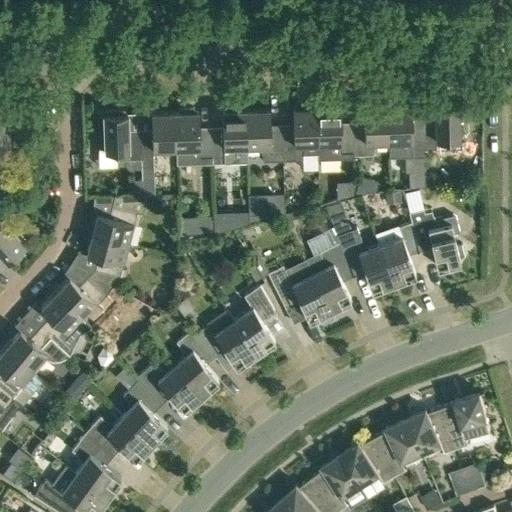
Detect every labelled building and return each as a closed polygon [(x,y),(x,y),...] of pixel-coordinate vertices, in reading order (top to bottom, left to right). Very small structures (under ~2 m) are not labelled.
[(410,103),(409,103),(406,100),(393,100),(390,104),(387,104),(388,140),(400,140),(404,153),(404,156),(424,155),(424,149),(423,124),(411,124),(410,103)] [(435,124),(423,124),(424,149),(436,149),(436,139),(460,138),(459,118),(463,117),(463,105),(459,105),(458,102),(434,102),(435,124)] [(376,141),(388,140),(387,104),(364,105),(364,126),(352,126),(353,152),(353,155),(373,154),(373,153),(376,141)] [(302,155),(303,153),(305,143),(318,143),(316,106),(293,107),(294,128),(282,129),(283,160),(303,159),(302,155)] [(340,106),(316,106),(318,143),(340,142),(341,152),(353,152),(352,126),(340,127),(340,106)] [(263,161),(283,160),(282,129),(270,129),(269,108),(246,109),(247,145),(259,145),(262,157),(263,161)] [(116,160),(128,159),(141,159),(140,134),(128,134),(127,113),(124,113),(124,109),(98,110),(99,148),(105,148),(105,150),(116,150),(116,160)] [(223,131),(211,131),(212,162),(232,162),(232,158),(235,146),(247,145),(246,109),(222,110),(223,131)] [(198,110),(175,111),(176,148),(177,164),(212,162),(211,131),(199,132),(198,110)] [(140,134),(141,159),(141,179),(142,193),(154,192),(153,148),(176,148),(175,111),(151,112),(152,133),(140,134)] [(0,153),(9,153),(8,133),(13,132),(12,120),(8,120),(8,117),(0,117),(0,153)] [(142,193),(141,179),(131,179),(129,181),(130,193),(142,193)] [(409,211),(423,208),(419,188),(405,192),(409,211)] [(399,189),(385,191),(387,203),(401,202),(399,189)] [(97,212),(92,233),(129,243),(137,211),(140,212),(145,193),(114,194),(109,216),(97,212)] [(272,193),(272,214),(284,213),(284,193),(272,193)] [(453,213),(435,218),(432,214),(432,210),(424,212),(423,208),(409,211),(408,211),(411,221),(419,246),(431,242),(436,265),(460,260),(459,257),(465,254),(462,248),(462,242),(456,242),(453,232),(459,230),(456,216),(453,213)] [(248,211),(239,211),(239,225),(249,223),(248,211)] [(0,252),(8,261),(25,245),(23,242),(26,239),(18,230),(15,233),(1,218),(0,218),(0,252)] [(380,243),(393,279),(415,271),(407,249),(419,246),(411,221),(398,226),(401,235),(380,243)] [(339,241),(351,270),(363,265),(371,287),(393,279),(380,243),(368,247),(362,239),(357,226),(336,234),(339,241)] [(94,268),(91,272),(113,285),(120,275),(129,243),(92,233),(86,253),(98,256),(94,268)] [(305,258),(329,307),(350,296),(340,275),(351,270),(339,241),(319,251),(305,258)] [(282,264),(267,271),(283,303),(298,296),(308,317),(329,307),(305,258),(284,268),(282,264)] [(248,268),(254,281),(262,277),(255,264),(248,268)] [(69,276),(55,291),(82,318),(105,295),(113,285),(91,272),(78,285),(69,276)] [(251,306),(233,318),(255,350),(274,337),(261,317),(274,308),(260,283),(244,294),(251,306)] [(39,326),(69,354),(81,333),(91,327),(82,318),(55,291),(40,307),(48,315),(39,326)] [(255,350),(233,318),(226,308),(207,321),(208,323),(197,331),(212,352),(222,344),(236,363),(255,350)] [(6,345),(35,370),(45,358),(52,360),(60,360),(66,356),(69,354),(39,326),(29,336),(20,329),(6,345)] [(184,355),(175,363),(200,392),(218,377),(202,359),(212,352),(197,331),(193,326),(176,341),(179,344),(184,355)] [(0,366),(2,368),(0,370),(0,385),(13,396),(23,385),(32,392),(45,377),(35,370),(6,345),(0,351),(0,366)] [(136,376),(138,378),(158,399),(167,390),(182,408),(200,392),(175,363),(166,371),(155,364),(153,361),(136,376)] [(130,405),(122,414),(151,440),(166,423),(153,411),(149,407),(158,399),(138,378),(123,394),(130,405)] [(0,385),(0,429),(20,402),(13,396),(0,385)] [(442,405),(457,447),(470,442),(469,440),(468,441),(466,434),(490,427),(481,391),(455,397),(456,400),(442,405)] [(457,447),(442,405),(428,410),(427,408),(406,417),(422,451),(441,442),(444,449),(443,450),(444,451),(457,447)] [(100,415),(85,431),(109,452),(117,442),(121,445),(135,458),(151,440),(122,414),(114,423),(103,417),(100,415)] [(422,451),(406,417),(386,426),(387,428),(374,436),(395,474),(407,468),(406,466),(405,467),(402,460),(422,451)] [(109,452),(85,431),(71,449),(75,452),(82,461),(75,471),(107,494),(121,475),(102,461),(109,452)] [(395,474),(374,436),(361,443),(359,440),(341,452),(361,484),(379,472),(383,479),(382,479),(383,481),(395,474)] [(323,467),(312,476),(338,511),(349,502),(348,501),(347,502),(343,496),(361,484),(341,452),(322,464),(323,467)] [(2,473),(11,480),(20,467),(11,460),(2,473)] [(91,511),(93,511),(107,494),(75,471),(62,490),(54,484),(45,495),(67,509),(74,499),(91,511)] [(336,511),(338,511),(312,476),(300,485),(298,483),(281,497),(293,511),(321,511),(322,511),(336,511)] [(427,509),(442,502),(435,487),(420,495),(427,509)] [(293,511),(281,497),(264,511),(293,511)]
